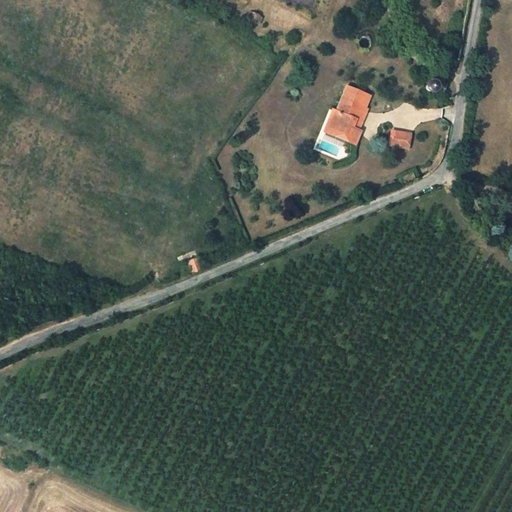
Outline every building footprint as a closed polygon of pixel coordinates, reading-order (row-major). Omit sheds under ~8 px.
[(430,83),(427,82),(425,83),(423,85),(423,88),(424,90),(426,92),(429,92),(431,91),(432,89),(433,86),(432,84),(430,83)] [(319,128),(341,138),(339,142),(347,146),(352,133),(348,131),(351,123),(355,124),(360,111),(356,109),(361,96),(338,87),(329,112),(325,111),(319,128)] [(319,128),(317,133),(339,142),(341,138),(319,128)] [(383,145),(390,146),(392,134),(386,132),(383,145)] [(403,149),(405,137),(392,134),(390,146),(403,149)] [(196,255),(184,260),(189,272),(202,267),(196,255)]
